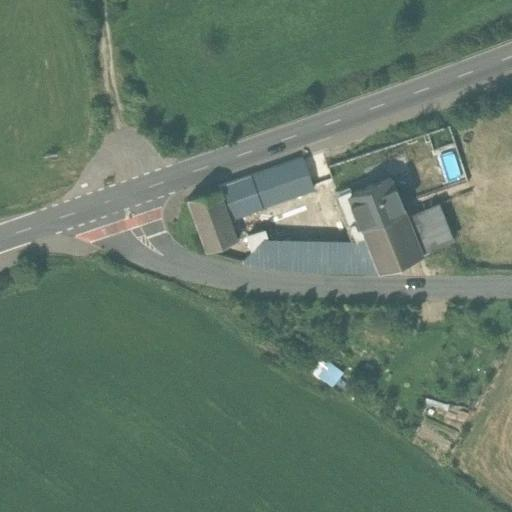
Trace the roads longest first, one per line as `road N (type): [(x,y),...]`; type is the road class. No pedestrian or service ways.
road 1 (tertiary): [(511,292),(381,292),(187,270),(147,250),(123,195)]
road 2 (secondary): [(511,52),(123,195)]
road 3 (secondary): [(123,195),(0,239)]
